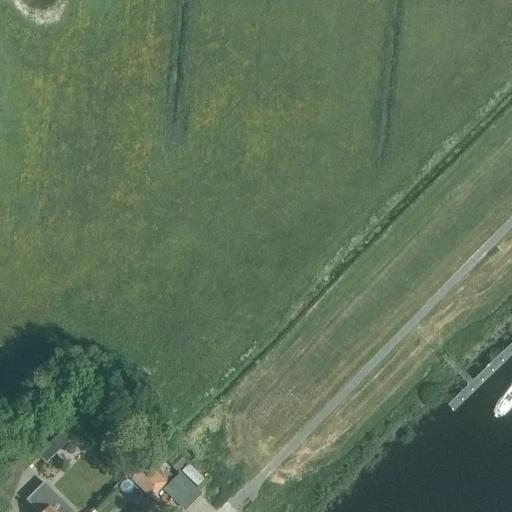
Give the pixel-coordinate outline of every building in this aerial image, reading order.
[(45,433),(29,448),(38,457),(54,442),(45,433)] [(151,468),(142,459),(129,472),(153,496),(173,475),(158,461),(151,468)] [(183,511),(199,493),(177,473),(171,480),(161,491),(183,511)] [(71,511),(43,483),(25,500),(37,511),(71,511)] [(97,511),(86,501),(74,511),(97,511)]
